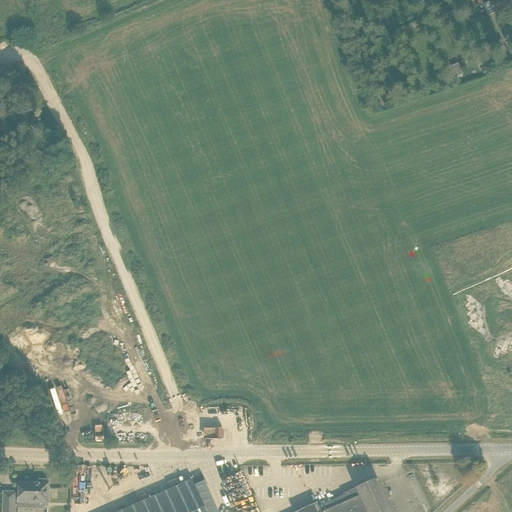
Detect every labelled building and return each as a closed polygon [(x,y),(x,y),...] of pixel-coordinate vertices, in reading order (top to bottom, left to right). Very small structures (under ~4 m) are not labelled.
[(462,13),(487,4),(485,0),(472,0),(460,4),(462,13)] [(496,13),(511,4),(511,0),(490,0),(490,1),(496,13)] [(444,9),(446,14),(453,11),(450,6),(444,9)] [(432,21),(439,18),(437,13),(430,16),(432,21)] [(499,54),(506,51),(501,40),(481,49),(485,57),(497,52),(499,54)] [(38,168),(28,175),(31,180),(41,172),(38,168)] [(499,277),(495,279),(496,282),(499,287),(501,291),(505,289),(506,288),(502,281),(501,279),(499,277)] [(508,279),(503,282),(504,285),(505,286),(509,293),(511,291),(511,285),(511,283),(510,282),(508,279)] [(467,294),(464,298),(466,300),(474,306),(477,301),(470,296),(467,294)] [(468,303),(465,307),(467,309),(475,315),(479,310),(471,304),(468,303)] [(469,311),(466,315),(469,317),(470,318),(476,323),(480,318),(475,315),(472,313),(470,312),(469,311)] [(470,319),(467,324),(470,326),(477,332),(481,327),(473,321),(470,319)] [(501,353),(501,354),(505,356),(507,353),(508,351),(510,344),(504,342),(502,349),(501,351),(501,353)] [(493,354),(493,357),(497,359),(499,356),(500,354),(502,347),(497,345),(493,354)] [(390,511),(376,479),(356,488),(357,490),(350,493),(349,491),(343,494),(343,495),(318,507),(317,505),(306,510),(301,511),(390,511)] [(46,482),(45,480),(39,480),(37,482),(35,482),(35,484),(19,483),(18,483),(17,502),(17,508),(48,509),(48,504),(49,483),(46,482)] [(204,511),(190,480),(117,511),(204,511)]
